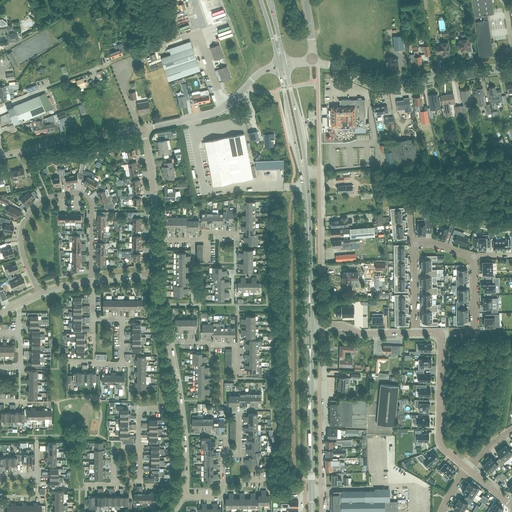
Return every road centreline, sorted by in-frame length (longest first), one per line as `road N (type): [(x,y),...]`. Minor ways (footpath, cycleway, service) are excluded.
road 1 (residential): [(37,293),(17,237),(31,208),(61,192),(88,200),(89,279)]
road 2 (unclassified): [(313,62),(383,84),(511,67)]
road 3 (residential): [(70,362),(122,364),(121,319),(91,319),(89,279)]
road 4 (tertiary): [(141,128),(225,107),(279,66)]
road 5 (secondary): [(310,325),(303,171)]
road 6 (residential): [(320,325),(318,172)]
road 7 (residential): [(466,468),(440,444),(442,333)]
road 8 (tertiary): [(0,155),(141,128)]
road 9 (residential): [(112,485),(139,483),(139,409),(180,409)]
